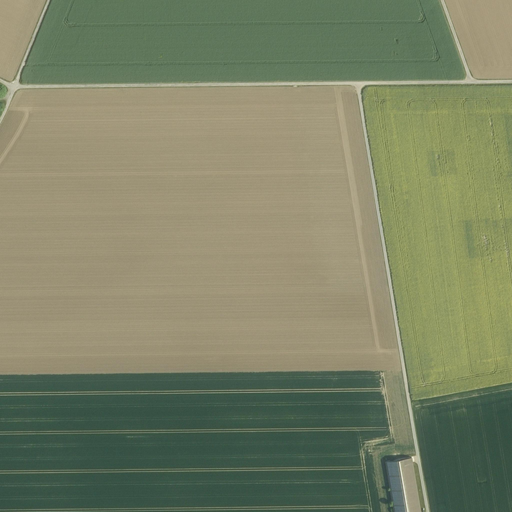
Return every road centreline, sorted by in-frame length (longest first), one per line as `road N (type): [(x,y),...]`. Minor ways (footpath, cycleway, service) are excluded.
road 1 (unclassified): [(13,87),(471,82),(441,0)]
road 2 (track): [(426,511),(357,83)]
